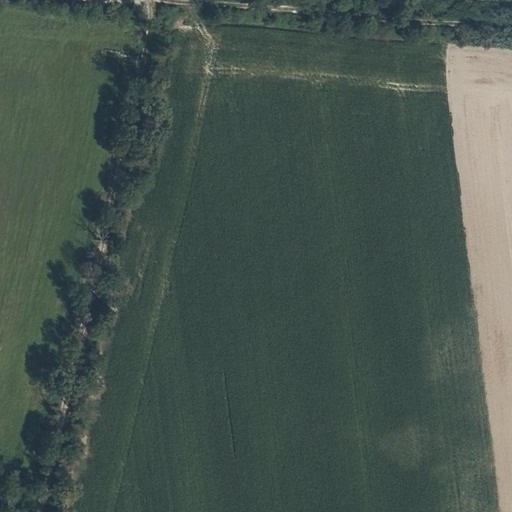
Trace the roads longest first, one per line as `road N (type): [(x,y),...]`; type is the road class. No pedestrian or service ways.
road 1 (track): [(157,0),(123,205),(53,511)]
road 2 (track): [(511,30),(157,0)]
